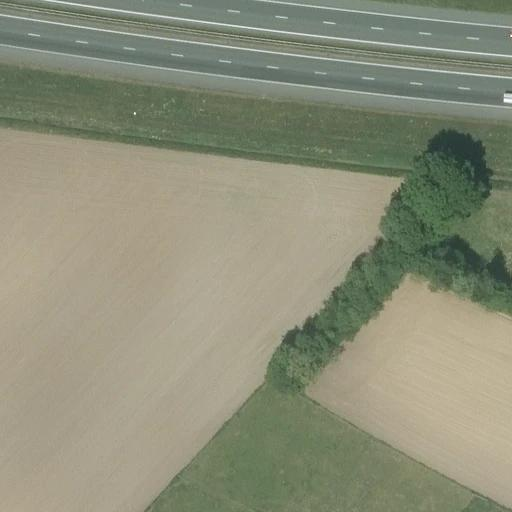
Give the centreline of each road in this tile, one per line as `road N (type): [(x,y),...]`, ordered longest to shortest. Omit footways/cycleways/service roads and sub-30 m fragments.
road 1 (motorway): [(0,26),(241,63),(511,91)]
road 2 (motorway): [(511,40),(150,0)]
